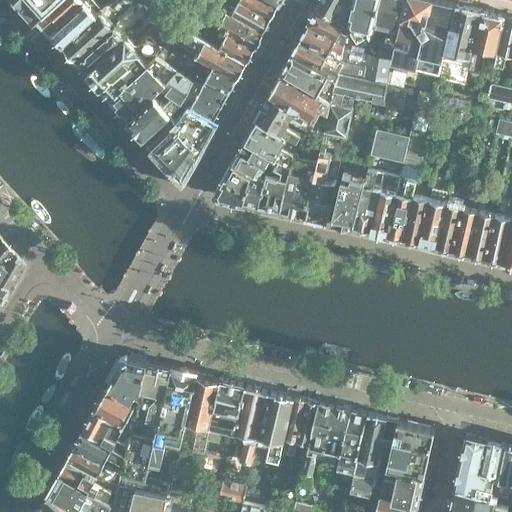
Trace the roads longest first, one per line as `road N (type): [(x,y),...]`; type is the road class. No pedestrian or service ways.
road 1 (residential): [(117,326),(147,341),(455,413)]
road 2 (residential): [(511,279),(191,200)]
road 3 (residential): [(191,200),(150,174),(0,8)]
road 4 (residential): [(19,511),(117,326)]
road 5 (residential): [(191,200),(117,326)]
